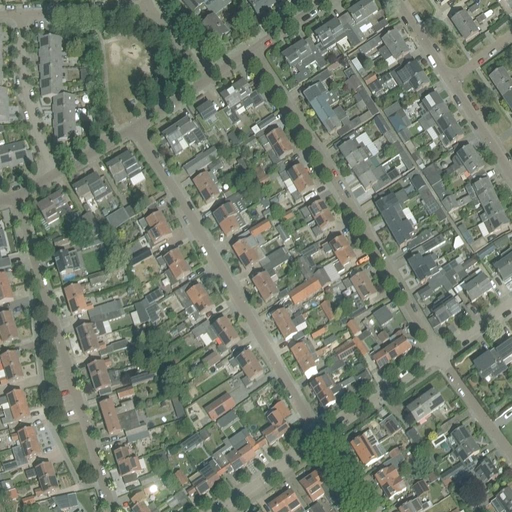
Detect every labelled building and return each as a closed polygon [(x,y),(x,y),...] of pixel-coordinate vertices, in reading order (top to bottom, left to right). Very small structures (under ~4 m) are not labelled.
[(181,0),(193,14),(199,10),(200,11),(202,9),(201,8),(204,6),(204,5),(200,0),(181,0)] [(222,0),(219,2),(225,9),(234,0),(222,0)] [(255,0),(249,4),(252,9),(258,17),(258,16),(268,9),(261,0),(255,0)] [(261,0),(268,9),(269,8),(278,3),(275,0),(261,0)] [(373,5),(369,0),(359,7),(359,6),(370,25),(377,34),(389,26),(385,21),(378,25),(373,16),(378,13),(374,7),(375,7),(374,5),(373,5)] [(476,5),(469,10),(472,15),(472,14),(479,10),(476,5)] [(348,14),(342,18),(347,26),(348,26),(361,45),(365,42),(366,41),(362,34),(359,30),(366,26),(367,27),(370,25),(367,20),(359,6),(358,7),(348,14)] [(460,16),(452,22),(459,32),(472,24),(464,13),(460,16)] [(479,25),(487,20),(486,19),(484,16),(483,15),(475,20),(479,25)] [(209,22),(203,26),(217,43),(224,38),(225,40),(232,34),(225,26),(223,28),(214,18),(211,20),(210,19),(208,20),(209,22)] [(326,28),(325,28),(325,29),(334,41),(336,45),(347,38),(354,49),(361,45),(348,26),(347,26),(342,18),(336,22),(335,20),(335,19),(330,22),(331,23),(332,25),(326,28)] [(466,43),(479,34),(472,24),(459,32),(466,43)] [(321,44),(315,48),(321,57),(327,53),(326,52),(336,45),(334,41),(325,29),(315,36),(319,41),(318,41),(319,43),(320,43),(321,44)] [(402,44),(395,33),(390,37),(390,36),(388,38),(383,41),(386,47),(378,52),(382,57),(390,52),(402,44)] [(50,35),(39,35),(39,39),(41,39),(42,39),(42,43),(41,43),(41,50),(48,50),(48,54),(61,54),(61,47),(60,38),(50,38),(50,35)] [(309,39),(304,43),(307,49),(308,48),(309,50),(308,50),(309,52),(315,48),(309,39)] [(362,57),(378,47),(374,41),(358,51),(362,57)] [(327,66),(321,57),(315,48),(309,52),(308,50),(309,50),(308,48),(307,49),(304,43),(293,50),(292,50),(301,63),(305,69),(316,62),(321,70),(325,68),(327,66)] [(404,58),(409,54),(402,44),(390,52),(382,57),(385,62),(393,57),(397,63),(402,59),(402,60),(404,59),(404,58)] [(41,51),(40,51),(40,55),(42,55),(43,58),(41,58),(41,66),(48,66),(48,69),(61,69),(61,57),(61,54),(48,54),(48,50),(41,50),(41,51)] [(305,69),(301,63),(292,50),(282,57),(286,63),(285,63),(286,65),(287,64),(291,70),(296,67),(301,75),(294,79),(299,85),(311,77),(305,69)] [(327,66),(325,68),(328,71),(329,73),(331,72),(333,70),(333,71),(339,67),(337,65),(344,60),(342,57),(335,61),(327,66)] [(352,62),(358,72),(363,69),(357,59),(352,62)] [(401,68),(391,74),(400,88),(402,87),(403,88),(423,75),(416,64),(415,65),(411,60),(400,67),(401,68)] [(497,89),(510,81),(506,75),(511,70),(511,63),(490,79),(497,89)] [(41,66),(40,66),(40,70),(43,70),(43,73),(42,73),(42,81),(49,81),(49,85),(62,84),(62,81),(61,69),(48,69),(48,66),(41,66)] [(351,69),(344,73),(349,81),(356,76),(351,69)] [(362,79),(367,76),(363,69),(358,72),(358,73),(362,79)] [(309,93),(304,96),(310,106),(328,95),(321,84),(322,84),(332,78),(332,77),(329,73),(328,71),(310,82),(311,82),(315,89),(310,91),(308,92),(309,93)] [(368,88),(378,81),(373,74),(363,81),(368,88)] [(423,75),(403,88),(406,93),(414,88),(417,94),(422,90),(423,91),(424,90),(424,89),(430,86),(423,75)] [(349,81),(344,84),(351,94),(356,91),(363,86),(356,76),(349,81)] [(378,81),(368,88),(372,95),(375,93),(376,95),(383,90),(382,88),(382,87),(385,85),(382,80),(378,82),(378,81)] [(42,81),(41,81),(41,84),(41,85),(43,85),(44,89),(42,89),(42,98),(54,98),(54,97),(62,97),(62,84),(49,85),(49,81),(42,81)] [(504,100),(511,94),(511,84),(510,81),(497,89),(504,100)] [(244,82),(232,90),(240,103),(244,108),(246,110),(253,105),(255,109),(264,103),(256,92),(252,94),(244,83),(244,82)] [(369,97),(363,86),(356,91),(358,94),(362,101),(369,97)] [(2,90),(0,90),(0,103),(0,107),(7,107),(7,106),(8,106),(8,102),(6,103),(6,102),(6,99),(7,99),(7,90),(2,90)] [(232,91),(221,98),(228,108),(222,112),(232,128),(239,124),(241,122),(236,114),(244,109),(244,108),(240,103),(232,90),(232,91)] [(328,95),(310,106),(317,116),(328,109),(334,105),(331,101),(337,98),(333,92),(328,95)] [(362,101),(358,94),(354,97),(358,104),(362,101)] [(56,110),(54,110),(54,114),(55,114),(62,114),(62,110),(75,110),(74,99),(74,96),(62,97),(54,97),(54,98),(54,99),(55,107),(56,106),(56,110)] [(443,106),(436,96),(430,99),(428,100),(429,100),(419,107),(422,112),(419,114),(422,119),(424,118),(430,114),(443,106)] [(351,124),(347,126),(350,131),(362,124),(379,113),(369,97),(362,101),(366,108),(369,112),(359,119),(351,124)] [(366,108),(362,101),(358,104),(356,105),(360,112),(366,108)] [(0,103),(0,122),(9,122),(9,118),(8,118),(6,118),(6,114),(7,114),(7,107),(0,107),(0,103)] [(388,119),(402,110),(397,103),(383,112),(388,119)] [(200,117),(197,119),(206,132),(209,130),(214,126),(218,132),(223,129),(226,132),(232,128),(222,112),(217,115),(214,111),(213,109),(210,105),(198,113),(200,117)] [(430,114),(424,118),(431,129),(431,128),(437,125),(450,117),(443,106),(430,114)] [(323,126),(344,113),(340,108),(331,114),(328,109),(317,116),(323,126)] [(57,125),(54,125),(54,129),(55,129),(62,129),(62,125),(75,125),(75,110),(62,110),(62,114),(55,114),(55,122),(57,122),(57,125)] [(398,135),(407,129),(401,120),(406,117),(402,110),(388,119),(398,135)] [(344,113),(323,126),(330,137),(335,133),(335,134),(337,133),(337,132),(341,129),(338,125),(341,122),(347,118),(344,113)] [(261,132),(266,129),(276,122),(273,116),(262,123),(257,126),(261,132)] [(381,116),(374,121),(384,136),(391,132),(381,116)] [(438,139),(444,136),(457,127),(450,117),(437,125),(431,128),(438,139)] [(347,118),(341,122),(344,128),(347,126),(351,124),(347,118)] [(188,120),(175,128),(183,139),(188,147),(195,142),(197,145),(206,139),(195,122),(191,124),(188,120)] [(56,141),(54,141),(55,145),(58,145),(61,145),(66,145),(66,141),(75,141),(75,125),(62,125),(62,129),(55,129),(56,137),(57,137),(57,141),(56,141)] [(340,138),(350,131),(347,126),(344,128),(341,129),(337,132),(337,133),(340,138)] [(457,143),(458,142),(458,141),(464,138),(457,127),(444,136),(438,139),(445,149),(451,146),(456,142),(457,143)] [(175,128),(163,136),(176,156),(183,152),(177,143),(183,139),(175,128)] [(287,142),(280,131),(267,139),(265,136),(258,140),(263,147),(269,143),(273,150),(287,142)] [(405,131),(398,135),(405,146),(410,143),(411,142),(409,138),(405,131)] [(391,132),(384,136),(389,143),(395,139),(391,132)] [(344,148),(339,151),(346,161),(367,148),(372,144),(365,134),(359,138),(358,137),(356,134),(355,133),(342,141),(346,146),(344,147),(344,148)] [(243,152),(257,143),(254,137),(239,147),(243,152)] [(238,138),(232,142),(235,147),(241,142),(238,138)] [(270,159),(275,167),(281,163),(280,161),(284,158),(293,153),(287,142),(273,150),(276,156),(270,159)] [(398,142),(393,145),(399,155),(404,152),(398,142)] [(410,143),(405,146),(411,156),(417,153),(417,152),(415,149),(411,143),(411,142),(410,143)] [(14,146),(9,147),(12,160),(16,159),(17,165),(25,164),(25,162),(28,161),(28,163),(29,164),(33,163),(30,152),(27,153),(24,143),(14,146)] [(9,147),(0,149),(0,162),(1,162),(3,169),(10,167),(10,166),(13,165),(14,168),(14,167),(18,167),(17,165),(16,159),(12,160),(9,147)] [(202,170),(220,158),(214,148),(196,160),(202,170)] [(367,148),(346,161),(353,171),(373,158),(370,153),(367,148)] [(454,166),(451,168),(451,169),(454,173),(455,173),(464,167),(477,158),(470,148),(465,151),(464,151),(463,152),(463,153),(458,156),(457,156),(457,157),(454,159),(453,160),(452,162),(453,163),(453,164),(454,166)] [(404,152),(399,155),(403,162),(408,159),(404,152)] [(141,169),(138,164),(136,165),(130,153),(118,160),(128,178),(130,181),(138,176),(142,174),(139,170),(141,169)] [(417,153),(411,156),(415,163),(421,160),(417,153)] [(241,169),(247,166),(247,165),(249,164),(245,158),(237,162),(241,169)] [(464,167),(455,173),(458,178),(467,172),(471,178),(471,177),(477,174),(479,173),(478,173),(483,170),(484,169),(477,158),(464,167)] [(118,160),(106,167),(111,176),(117,185),(120,183),(128,178),(118,160)] [(190,178),(202,170),(196,160),(184,168),(190,178)] [(213,186),(218,183),(213,174),(223,167),(219,160),(208,168),(211,173),(194,183),(200,194),(213,186)] [(369,161),(353,171),(359,181),(370,174),(376,171),(369,161)] [(433,165),(422,172),(432,188),(443,180),(445,179),(447,178),(443,173),(442,173),(440,170),(438,170),(436,170),(433,165)] [(245,177),(252,173),(247,166),(241,169),(245,177)] [(286,172),(280,176),(284,184),(291,179),(294,186),(308,178),(301,167),(293,172),(288,175),(287,173),(286,172)] [(370,174),(359,181),(366,192),(371,189),(372,188),(376,194),(400,178),(396,172),(387,178),(380,168),(376,170),(370,174)] [(262,170),(255,174),(259,182),(266,178),(262,170)] [(96,175),(85,182),(91,194),(94,199),(97,203),(108,196),(112,194),(107,184),(103,186),(103,187),(101,184),(96,175)] [(262,187),(270,182),(267,177),(266,178),(259,182),(262,187)] [(420,177),(411,182),(418,193),(427,187),(420,177)] [(298,192),(291,196),(296,203),(303,199),(301,196),(314,189),(308,178),(294,186),(298,192)] [(441,203),(453,196),(443,180),(432,188),(441,203)] [(470,197),(461,200),(464,206),(472,202),(479,199),(493,193),(490,187),(491,186),(489,181),(487,181),(481,184),(479,184),(477,181),(475,182),(471,184),(476,194),(470,197)] [(94,199),(91,194),(85,182),(73,189),(80,200),(84,198),(87,203),(94,199)] [(207,205),(215,200),(219,197),(213,186),(200,194),(207,205)] [(226,199),(236,193),(232,187),(223,193),(226,199)] [(222,211),(214,216),(220,227),(240,215),(242,214),(236,204),(240,201),(248,196),(245,190),(232,198),(223,203),(226,209),(222,211)] [(420,195),(419,195),(423,202),(426,206),(435,201),(428,190),(420,195)] [(381,203),(376,206),(382,217),(404,205),(410,201),(404,191),(394,197),(393,196),(387,200),(382,202),(380,203),(381,203)] [(267,200),(262,192),(257,195),(260,201),(263,200),(264,201),(267,200)] [(484,211),(498,204),(493,193),(479,199),(472,202),(475,208),(481,205),(484,211)] [(61,194),(49,200),(56,212),(60,219),(66,216),(70,223),(76,220),(67,205),(61,194)] [(448,214),(454,211),(459,208),(453,196),(441,203),(448,214)] [(147,209),(148,209),(153,205),(156,203),(153,198),(144,204),(147,209)] [(276,198),(270,201),(275,211),(281,208),(276,198)] [(49,200),(37,207),(44,218),(44,219),(48,226),(60,219),(56,212),(49,200)] [(264,201),(263,200),(260,201),(265,209),(270,206),(267,200),(264,201)] [(329,214),(322,203),(309,210),(307,207),(301,211),(305,219),(312,215),(315,221),(329,214)] [(483,224),(489,222),(503,215),(498,204),(484,211),(486,215),(480,218),(483,224)] [(87,213),(91,210),(87,205),(83,207),(87,213)] [(147,209),(149,213),(150,214),(156,210),(153,205),(148,209),(147,209)] [(404,205),(382,217),(388,227),(399,221),(405,217),(402,212),(407,210),(404,205)] [(438,205),(431,209),(434,215),(442,211),(438,205)] [(130,207),(124,210),(126,213),(130,220),(136,217),(135,216),(140,213),(136,206),(131,209),(130,207)] [(266,220),(277,214),(274,208),(263,214),(266,220)] [(106,220),(111,228),(124,220),(122,216),(126,213),(124,210),(106,220)] [(282,223),(283,223),(294,217),(291,211),(280,218),(282,223)] [(442,211),(434,215),(438,221),(445,216),(442,211)] [(94,239),(103,234),(91,213),(82,218),(94,239)] [(124,220),(111,228),(113,232),(130,220),(126,213),(122,216),(124,220)] [(166,225),(160,214),(151,219),(147,221),(145,219),(139,222),(143,230),(149,227),(153,233),(166,225)] [(317,238),(323,235),(322,232),(335,225),(329,214),(315,221),(319,227),(312,231),(317,238)] [(227,238),(235,233),(239,230),(246,226),(240,215),(220,227),(227,238)] [(501,231),(503,230),(503,229),(509,227),(503,215),(489,222),(483,224),(489,236),(501,230),(501,231)] [(399,221),(388,227),(394,238),(405,231),(411,228),(414,226),(411,221),(408,222),(405,217),(399,221)] [(76,221),(87,242),(94,240),(94,239),(82,218),(76,221)] [(246,241),(233,249),(240,260),(252,252),(259,248),(253,238),(257,236),(260,234),(271,228),(267,221),(253,230),(243,235),(246,241)] [(148,235),(145,237),(152,250),(166,242),(165,240),(172,236),(170,231),(171,230),(168,224),(166,225),(153,233),(148,235)] [(462,235),(468,232),(463,225),(457,229),(462,235)] [(123,226),(111,235),(116,241),(119,239),(118,236),(117,235),(125,229),(123,226)] [(430,231),(417,238),(411,228),(405,231),(394,238),(400,249),(405,246),(407,245),(406,245),(417,239),(421,245),(438,235),(436,231),(432,234),(430,231)] [(292,238),(288,231),(286,232),(286,233),(284,234),(283,233),(280,234),(285,242),(290,239),(292,238)] [(466,242),(472,238),(468,232),(462,235),(466,242)] [(72,243),(71,242),(69,236),(54,242),(56,249),(72,243)] [(108,236),(101,238),(103,244),(110,242),(108,236)] [(441,236),(422,247),(426,254),(445,243),(441,236)] [(459,237),(455,240),(454,248),(456,251),(464,246),(459,237)] [(496,249),(509,242),(506,237),(493,244),(496,249)] [(101,238),(94,240),(96,247),(103,244),(101,238)] [(329,243),(322,247),(326,255),(333,251),(336,257),(350,249),(343,238),(335,243),(330,246),(329,243)] [(474,254),(488,245),(483,238),(475,243),(469,247),(474,254)] [(87,242),(80,244),(82,251),(96,247),(94,240),(87,242)] [(316,245),(300,254),(303,258),(304,261),(311,257),(320,251),(319,249),(316,245)] [(492,245),(477,255),(481,261),(496,250),(492,245)] [(252,252),(240,260),(246,271),(255,266),(259,263),(266,259),(259,248),(252,252)] [(127,249),(121,253),(125,260),(131,257),(127,249)] [(149,249),(126,262),(130,269),(153,256),(149,249)] [(282,249),(266,259),(269,264),(285,254),(282,250),(282,249)] [(340,263),(333,267),(338,274),(345,270),(343,268),(347,266),(356,260),(350,249),(336,257),(340,263)] [(511,250),(511,249),(501,256),(505,262),(511,272),(511,250)] [(65,255),(55,258),(60,276),(73,272),(81,269),(82,269),(81,266),(80,266),(78,258),(76,252),(68,255),(68,254),(65,255)] [(184,263),(177,252),(165,259),(164,256),(157,260),(161,268),(167,264),(171,270),(184,263)] [(273,270),(289,261),(285,254),(269,264),(273,270)] [(413,261),(408,264),(414,274),(434,263),(438,261),(435,255),(430,257),(423,261),(420,257),(415,260),(415,259),(413,260),(413,261)] [(465,264),(461,267),(464,271),(465,272),(478,263),(474,257),(472,259),(465,264)] [(303,258),(295,262),(299,269),(300,269),(299,268),(302,266),(303,268),(305,266),(305,265),(307,264),(304,261),(303,258)] [(3,261),(0,261),(0,269),(11,267),(9,259),(3,261)] [(459,267),(455,261),(441,270),(440,267),(437,269),(434,263),(414,274),(420,285),(425,282),(426,282),(427,281),(430,285),(435,282),(439,280),(445,276),(450,273),(454,270),(459,267)] [(171,270),(165,274),(168,280),(173,287),(179,284),(177,281),(190,274),(187,269),(189,268),(187,265),(186,262),(184,263),(171,270)] [(511,272),(505,262),(494,269),(498,275),(499,277),(499,276),(503,282),(504,283),(511,279),(510,277),(511,275),(511,272)] [(302,266),(299,268),(300,269),(299,269),(306,281),(308,283),(315,278),(311,272),(307,264),(305,265),(305,266),(303,268),(302,266)] [(317,268),(311,272),(315,278),(320,288),(321,288),(322,290),(332,284),(323,270),(321,266),(321,265),(317,268)] [(459,267),(454,270),(457,275),(464,271),(461,267),(461,266),(459,267)] [(259,293),(272,285),(269,280),(276,276),(273,270),(253,282),(259,293)] [(91,287),(107,282),(104,273),(88,278),(91,287)] [(450,273),(445,276),(453,288),(458,285),(453,278),(450,273)] [(371,285),(364,274),(351,282),(350,279),(343,283),(348,291),(354,287),(357,293),(371,285)] [(475,274),(469,278),(482,296),(492,289),(489,284),(489,283),(488,282),(487,282),(484,277),(479,280),(475,274)] [(0,290),(10,288),(9,286),(10,285),(10,282),(8,282),(6,275),(0,276),(0,290)] [(445,276),(439,280),(443,286),(447,292),(448,292),(453,288),(445,276)] [(291,294),(289,295),(295,304),(320,288),(315,278),(308,283),(305,285),(299,288),(292,293),(292,294),(291,294)] [(472,304),(482,296),(469,278),(463,282),(467,288),(463,291),(467,297),(466,297),(467,299),(468,298),(472,304)] [(191,283),(174,294),(179,302),(180,301),(186,311),(194,306),(207,298),(207,297),(209,296),(206,290),(203,292),(200,287),(195,290),(191,283)] [(88,290),(87,285),(80,287),(80,286),(65,291),(69,304),(84,299),(81,292),(88,290)] [(266,304),(274,299),(277,297),(279,296),(272,285),(259,293),(266,304)] [(364,304),(377,296),(371,285),(357,293),(349,298),(352,304),(354,303),(359,310),(340,321),(342,326),(347,325),(354,321),(355,321),(354,320),(368,311),(364,304)] [(428,287),(425,289),(431,297),(433,295),(428,287)] [(0,304),(14,301),(10,288),(0,290),(0,304)] [(326,289),(325,292),(326,295),(329,296),(332,294),(333,291),(332,289),(329,288),(326,289)] [(149,306),(164,297),(160,290),(145,299),(149,306)] [(279,296),(277,297),(280,301),(289,295),(287,291),(279,296)] [(448,302),(443,296),(438,300),(439,301),(451,319),(461,311),(457,306),(458,306),(457,304),(456,304),(452,299),(448,302)] [(197,323),(203,319),(201,317),(214,308),(207,298),(194,306),(197,312),(192,316),(197,323)] [(86,306),(84,299),(69,304),(73,316),(87,312),(87,311),(94,309),(93,304),(86,306)] [(330,322),(338,318),(329,301),(321,306),(330,322)] [(437,310),(432,313),(432,314),(434,317),(435,319),(436,321),(437,321),(440,326),(451,319),(439,301),(434,305),(437,309),(437,310)] [(117,302),(99,307),(102,316),(119,310),(117,302)] [(142,303),(134,305),(137,313),(141,324),(151,321),(145,311),(142,303)] [(146,311),(151,321),(152,324),(161,319),(157,313),(161,310),(157,304),(146,311)] [(385,307),(373,315),(381,328),(393,320),(385,307)] [(119,310),(102,316),(104,323),(109,322),(122,318),(121,317),(119,310)] [(279,329),(291,323),(284,311),(273,318),(279,329)] [(135,326),(141,324),(137,313),(131,315),(135,326)] [(15,327),(11,314),(0,317),(0,330),(0,331),(15,327)] [(291,323),(279,329),(286,341),(293,337),(297,335),(297,334),(294,329),(305,323),(304,320),(308,318),(306,314),(302,316),(295,320),(296,320),(291,323)] [(213,328),(208,321),(192,332),(197,340),(203,336),(204,336),(207,334),(212,343),(219,339),(232,330),(225,319),(213,328)] [(354,321),(347,325),(354,337),(355,339),(358,337),(362,335),(361,333),(354,321)] [(87,328),(77,331),(81,343),(96,339),(106,335),(112,333),(109,322),(104,323),(103,323),(99,324),(92,326),(87,328)] [(183,325),(177,329),(180,334),(187,329),(183,325)] [(4,344),(9,343),(19,340),(15,327),(0,331),(2,338),(0,339),(0,345),(4,344)] [(327,331),(325,327),(323,328),(323,327),(310,335),(313,339),(327,331)] [(153,329),(148,331),(151,341),(157,339),(153,329)] [(226,349),(231,346),(239,341),(232,330),(219,339),(223,344),(217,348),(222,355),(228,351),(226,349)] [(401,357),(412,350),(404,339),(406,338),(401,331),(395,336),(389,339),(394,346),(401,357)] [(297,335),(293,337),(296,342),(305,337),(302,332),(297,334),(297,335)] [(378,336),(378,337),(383,344),(389,339),(384,332),(378,336)] [(355,339),(352,342),(355,345),(364,358),(370,353),(362,343),(358,337),(355,339)] [(96,339),(81,343),(85,356),(95,353),(99,351),(101,357),(129,348),(127,341),(111,345),(111,346),(106,348),(105,343),(98,346),(96,339)] [(299,347),(292,352),(298,363),(315,354),(309,343),(307,344),(305,340),(297,344),(299,347)] [(336,356),(330,360),(333,366),(340,362),(342,361),(358,352),(351,340),(343,345),(344,345),(345,348),(336,354),(337,356),(336,356)] [(511,343),(497,353),(503,362),(511,356),(511,340),(511,341),(511,343)] [(384,353),(379,347),(379,346),(373,350),(378,357),(373,360),(380,371),(391,364),(384,353)] [(384,353),(391,364),(401,357),(394,346),(384,353)] [(489,355),(474,366),(480,374),(481,375),(483,379),(494,372),(494,373),(496,376),(496,377),(501,373),(504,371),(503,369),(506,366),(503,362),(497,353),(494,349),(488,354),(489,355)] [(305,375),(314,370),(316,369),(314,364),(319,361),(317,357),(324,354),(322,350),(315,354),(298,363),(305,375)] [(256,363),(249,352),(237,360),(235,358),(229,362),(234,370),(240,366),(243,371),(256,363)] [(20,366),(16,353),(0,358),(0,365),(3,364),(5,371),(20,366)] [(207,370),(220,361),(215,354),(202,363),(207,370)] [(175,357),(170,360),(173,366),(178,363),(175,357)] [(92,380),(108,375),(105,367),(112,365),(110,360),(88,367),(92,380)] [(167,360),(159,362),(162,371),(166,369),(168,369),(170,375),(174,374),(172,367),(170,368),(167,360)] [(247,388),(253,385),(251,382),(263,374),(256,363),(243,371),(247,377),(242,381),(247,388)] [(362,365),(355,369),(358,374),(365,370),(362,365)] [(0,380),(2,386),(14,382),(24,379),(20,366),(5,371),(7,378),(0,380)] [(319,381),(311,386),(315,393),(313,394),(315,397),(317,397),(317,398),(336,387),(329,376),(331,375),(328,369),(319,374),(318,375),(316,376),(319,381)] [(358,374),(352,377),(352,378),(354,381),(355,382),(356,383),(359,389),(364,386),(369,383),(373,381),(368,372),(366,369),(358,374)] [(155,372),(130,380),(132,386),(157,379),(155,372)] [(108,375),(92,380),(96,392),(106,389),(118,386),(120,385),(118,379),(117,380),(115,373),(108,375)] [(336,387),(317,398),(324,409),(336,403),(333,398),(344,391),(343,389),(346,387),(344,383),(336,387)] [(120,400),(135,395),(132,387),(117,392),(120,400)] [(431,415),(436,411),(444,405),(434,391),(421,401),(431,415)] [(13,395),(0,399),(0,403),(1,406),(3,406),(10,404),(12,410),(26,405),(22,392),(13,395)] [(205,410),(212,421),(235,406),(228,394),(205,410)] [(180,398),(172,400),(174,408),(182,405),(180,398)] [(110,403),(101,406),(105,420),(117,417),(135,411),(132,401),(121,405),(122,408),(114,410),(112,402),(110,403)] [(417,424),(431,415),(421,401),(407,410),(417,424)] [(273,417),(268,421),(272,427),(273,429),(280,439),(291,431),(284,421),(291,416),(282,403),(274,408),(278,413),(273,416),(273,417)] [(6,419),(3,420),(5,426),(8,425),(21,421),(30,418),(26,405),(12,410),(4,412),(6,419)] [(117,417),(105,420),(110,435),(119,432),(121,432),(125,431),(124,430),(140,425),(138,419),(136,411),(135,411),(117,417)] [(233,412),(217,423),(222,429),(237,418),(233,412)] [(392,416),(385,421),(388,425),(395,419),(392,416)] [(440,428),(441,429),(444,434),(444,435),(445,434),(452,430),(460,424),(456,418),(447,423),(440,428)] [(391,437),(402,429),(395,419),(388,425),(384,427),(391,437)] [(140,425),(124,430),(125,431),(127,438),(137,434),(148,431),(145,424),(140,425)] [(24,432),(11,436),(12,442),(20,439),(22,447),(37,442),(33,429),(24,432)] [(280,439),(273,429),(263,436),(264,437),(256,443),(260,448),(262,447),(267,443),(269,446),(280,439)] [(426,447),(414,429),(405,434),(413,447),(415,445),(419,451),(426,447)] [(454,453),(459,449),(472,441),(464,429),(447,440),(446,441),(454,453)] [(207,430),(200,435),(203,440),(210,435),(207,430)] [(378,433),(381,441),(389,437),(385,430),(378,433)] [(352,446),(351,448),(354,452),(356,451),(359,456),(375,446),(379,444),(370,431),(361,436),(363,438),(352,445),(352,446)] [(137,434),(127,438),(129,444),(139,441),(137,434)] [(191,438),(180,446),(185,454),(196,446),(197,447),(203,443),(197,434),(191,438)] [(244,441),(234,448),(234,449),(235,450),(239,455),(246,465),(256,458),(253,453),(259,449),(255,443),(250,436),(244,441)] [(439,438),(431,443),(435,449),(446,441),(447,440),(443,436),(439,438)] [(464,463),(479,452),(472,441),(459,449),(454,453),(452,453),(456,459),(460,457),(464,463)] [(22,447),(12,450),(16,462),(18,468),(18,469),(29,465),(27,460),(32,458),(41,455),(37,442),(22,447)] [(124,450),(122,444),(116,446),(118,452),(115,453),(119,466),(131,462),(127,449),(124,450)] [(226,447),(213,456),(216,461),(218,460),(219,462),(226,472),(228,471),(230,474),(234,471),(235,473),(246,465),(239,455),(234,448),(231,444),(226,447)] [(375,446),(359,456),(362,461),(361,463),(363,467),(365,467),(366,468),(382,457),(375,446)] [(389,454),(392,460),(401,454),(407,451),(403,446),(389,454)] [(377,479),(376,481),(377,484),(380,484),(383,489),(394,482),(399,479),(395,473),(400,470),(397,466),(401,464),(405,461),(401,454),(392,460),(384,465),(387,471),(376,478),(377,479)] [(418,458),(418,463),(420,467),(426,462),(422,456),(418,458)] [(131,462),(119,466),(123,478),(126,485),(138,482),(136,474),(141,472),(137,460),(131,462)] [(214,460),(198,472),(198,473),(199,474),(201,477),(203,480),(210,490),(212,489),(214,491),(217,489),(215,486),(221,483),(218,478),(223,474),(225,473),(226,472),(219,462),(218,460),(216,461),(215,462),(214,460)] [(457,474),(452,477),(456,483),(460,481),(465,477),(471,480),(478,480),(483,486),(488,483),(490,482),(498,476),(489,463),(482,468),(477,461),(468,467),(465,469),(457,474)] [(16,462),(3,466),(5,472),(18,468),(16,462)] [(55,477),(51,465),(26,473),(28,480),(38,476),(40,482),(55,477)] [(323,469),(312,477),(324,495),(331,505),(336,502),(333,498),(339,494),(340,495),(342,494),(339,490),(338,490),(337,489),(330,479),(323,469)] [(454,469),(439,478),(443,484),(443,483),(450,479),(452,477),(457,474),(454,469)] [(183,486),(189,482),(181,471),(175,475),(183,486)] [(435,472),(428,477),(432,483),(435,482),(439,479),(438,477),(435,472)] [(156,473),(139,480),(142,487),(159,481),(156,473)] [(306,481),(301,485),(313,503),(321,498),(324,495),(312,477),(311,475),(305,479),(306,481)] [(37,497),(49,493),(59,490),(55,477),(40,482),(42,489),(35,491),(37,497)] [(193,488),(187,492),(188,493),(190,496),(196,492),(200,497),(210,490),(203,480),(201,477),(195,480),(198,484),(194,487),(193,487),(193,488)] [(394,482),(383,489),(386,494),(385,496),(387,500),(389,500),(390,501),(406,490),(399,479),(394,482)] [(424,481),(413,488),(416,493),(427,486),(424,481)] [(5,482),(0,483),(0,494),(4,493),(8,492),(8,490),(5,482)] [(153,483),(142,487),(144,493),(145,495),(156,491),(156,490),(153,483)] [(427,486),(416,493),(419,498),(430,491),(427,486)] [(497,499),(491,503),(497,511),(503,511),(511,506),(511,494),(509,490),(501,496),(497,499)] [(183,491),(166,503),(171,509),(172,509),(179,503),(182,507),(188,503),(186,499),(188,498),(183,491)] [(291,492),(280,499),(288,511),(304,511),(302,508),(291,492)] [(146,509),(143,504),(147,501),(142,494),(132,501),(136,508),(133,510),(133,511),(152,511),(157,509),(154,504),(146,509)] [(69,496),(53,499),(56,502),(62,511),(71,509),(69,496)] [(24,506),(35,503),(34,497),(22,501),(24,506)] [(484,498),(475,504),(476,505),(480,511),(489,505),(484,498)] [(288,511),(280,499),(269,507),(271,511),(288,511)] [(408,506),(400,511),(423,511),(430,508),(427,504),(422,507),(418,500),(411,504),(408,506)]
